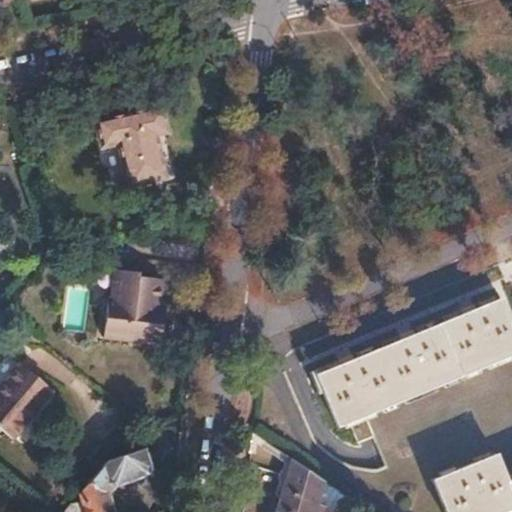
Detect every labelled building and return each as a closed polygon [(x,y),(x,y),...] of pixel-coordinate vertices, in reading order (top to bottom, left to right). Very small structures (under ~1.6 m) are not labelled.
[(163,107),(97,122),(102,147),(119,143),(128,187),(165,179),(156,135),(169,132),(163,107)] [(108,296),(103,333),(161,341),(164,317),(157,316),(159,301),(162,275),(140,272),(140,268),(117,266),(113,296),(108,296)] [(511,329),(499,298),(313,374),(336,426),(511,353),(511,329)] [(159,301),(157,316),(164,317),(166,302),(159,301)] [(18,359),(0,380),(0,424),(11,434),(51,387),(18,359)] [(108,459),(79,494),(80,498),(84,511),(113,511),(108,494),(115,485),(148,473),(151,467),(144,447),(108,459)] [(494,453),(431,480),(444,511),(499,511),(511,507),(511,478),(505,482),(494,453)] [(290,458),(274,511),(314,511),(317,504),(323,480),(290,458)] [(84,511),(80,498),(69,502),(69,504),(62,511),(84,511)]
